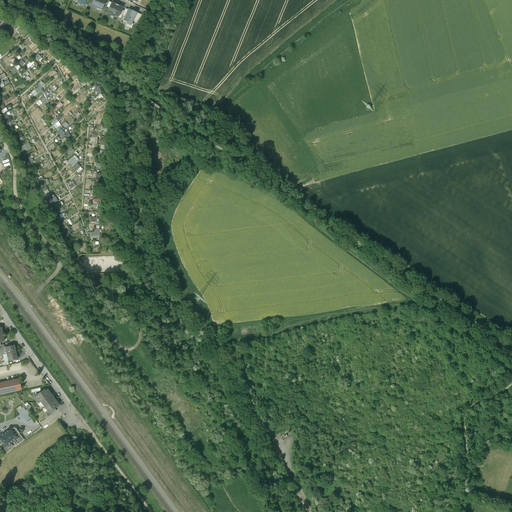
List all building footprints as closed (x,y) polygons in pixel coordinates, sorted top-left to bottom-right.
[(93,0),(91,5),(97,7),(96,9),(101,11),(105,1),(104,0),(93,0)] [(122,7),(112,3),(109,8),(108,12),(111,13),(111,15),(115,16),(115,15),(118,16),(121,9),(122,7)] [(133,12),(128,9),(125,16),(123,21),(131,25),(133,21),(136,12),(135,12),(135,13),(133,12)] [(136,12),(133,21),(136,22),(142,15),(136,12)] [(27,68),(34,63),(31,60),(25,65),(27,68)] [(10,69),(13,74),(20,69),(17,65),(10,69)] [(34,96),(42,89),(39,86),(31,92),(34,96)] [(38,105),(45,99),(42,95),(35,102),(38,105)] [(51,121),(55,128),(60,125),(56,118),(51,121)] [(66,131),(64,133),(60,129),(56,132),(64,140),(69,135),(66,131)] [(18,141),(20,144),(22,143),(20,141),(25,138),(20,132),(17,134),(20,140),(18,141)] [(29,142),(21,145),(23,151),(31,147),(29,142)] [(80,166),(76,163),(79,160),(74,154),(67,161),(76,170),(80,166)] [(29,164),(34,161),(30,156),(25,159),(29,164)] [(48,178),(44,179),(43,176),(38,178),(42,186),(50,184),(48,178)] [(48,200),(51,205),(58,201),(55,196),(48,200)] [(58,202),(51,205),(54,210),(61,206),(58,202)] [(69,228),(62,230),(65,237),(72,235),(69,228)] [(4,348),(0,348),(0,355),(7,354),(15,352),(14,345),(4,348)] [(15,352),(7,354),(8,361),(17,359),(15,352)] [(0,394),(22,390),(19,377),(0,381),(0,394)] [(42,391),(35,397),(39,403),(41,402),(51,394),(47,389),(45,391),(45,390),(43,392),(42,391)] [(51,394),(41,402),(45,407),(55,400),(51,394)] [(55,400),(45,407),(48,411),(52,409),(52,410),(54,408),(59,405),(55,400)] [(48,411),(45,413),(48,417),(56,411),(54,408),(52,410),(52,409),(48,411)] [(11,428),(4,433),(2,433),(0,434),(0,441),(2,442),(5,446),(5,447),(8,445),(11,443),(13,442),(15,440),(15,439),(18,437),(17,436),(19,435),(19,433),(15,428),(13,428),(12,429),(11,428)] [(19,435),(17,436),(18,437),(15,439),(15,440),(13,442),(16,446),(24,440),(20,435),(19,436),(19,435)] [(11,443),(8,445),(5,447),(5,446),(3,447),(7,452),(13,447),(11,443)]
